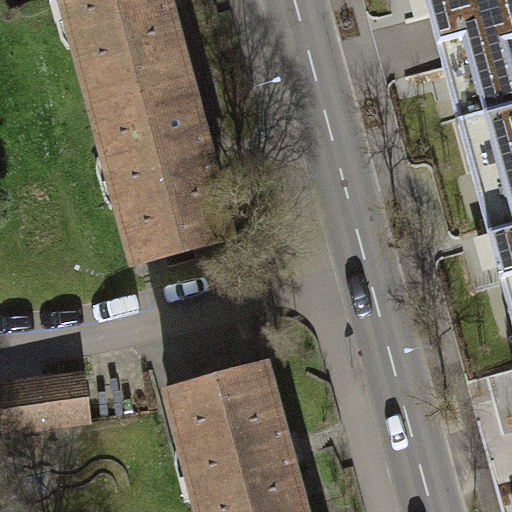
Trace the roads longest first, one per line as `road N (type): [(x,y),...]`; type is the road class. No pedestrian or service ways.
road 1 (residential): [(361,252),(157,325),(60,347),(0,350)]
road 2 (secondary): [(434,511),(361,252)]
road 3 (secondary): [(361,252),(294,0)]
